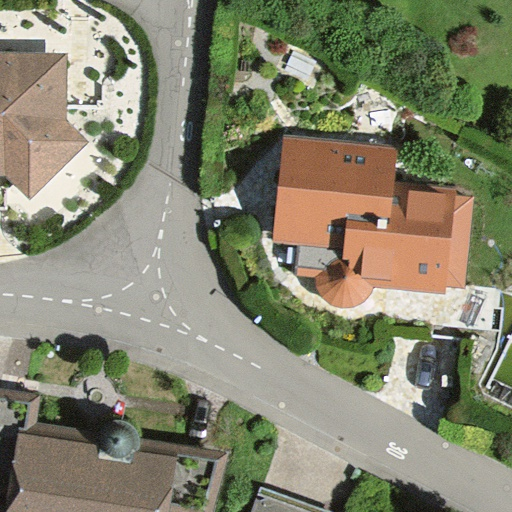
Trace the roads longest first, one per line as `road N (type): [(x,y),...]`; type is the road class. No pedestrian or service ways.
road 1 (residential): [(147,304),(511,502)]
road 2 (residential): [(193,0),(174,169),(147,304)]
road 3 (residential): [(0,297),(147,304)]
